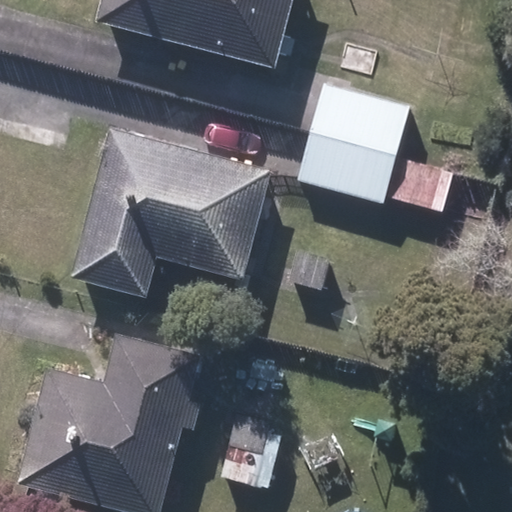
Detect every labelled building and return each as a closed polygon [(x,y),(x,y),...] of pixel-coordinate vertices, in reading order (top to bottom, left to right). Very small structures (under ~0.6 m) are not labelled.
[(114,0),(109,23),(290,69),(307,0),(114,0)] [(340,68),(381,79),(387,51),(347,42),(340,68)] [(4,132),(74,151),(94,77),(24,58),(4,132)] [(269,78),(208,63),(200,98),(260,113),(269,78)] [(416,106),(332,86),(307,182),(395,204),(447,216),(458,174),(407,160),(402,159),(416,106)] [(84,278),(160,297),(171,258),(256,280),(285,171),(123,128),(84,278)] [(302,282),(332,290),(339,261),(310,253),(302,282)] [(31,483),(143,511),(175,511),(196,428),(206,430),(213,405),(203,403),(215,358),(131,335),(118,384),(60,370),(31,483)] [(278,424),(250,416),(240,456),(283,467),(291,437),(276,433),(278,424)]
